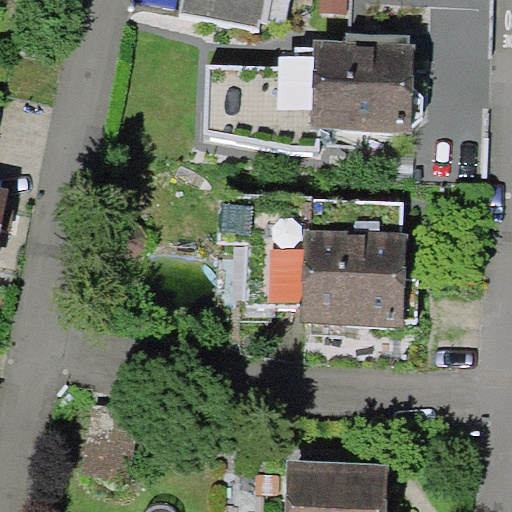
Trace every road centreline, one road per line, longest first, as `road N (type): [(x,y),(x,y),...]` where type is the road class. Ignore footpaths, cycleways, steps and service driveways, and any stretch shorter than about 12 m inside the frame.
road 1 (residential): [(500,414),(282,399),(39,353)]
road 2 (residential): [(39,353),(104,0)]
road 3 (residential): [(9,511),(39,353)]
